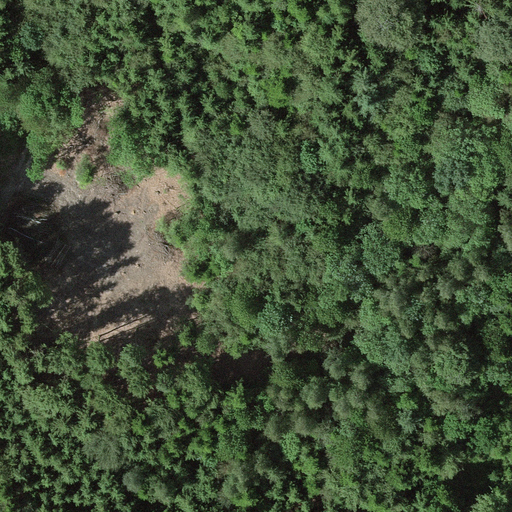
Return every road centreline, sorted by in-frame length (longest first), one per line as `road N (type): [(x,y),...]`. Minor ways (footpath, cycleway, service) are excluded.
road 1 (track): [(483,511),(446,413),(216,197),(138,0)]
road 2 (track): [(0,183),(103,0)]
